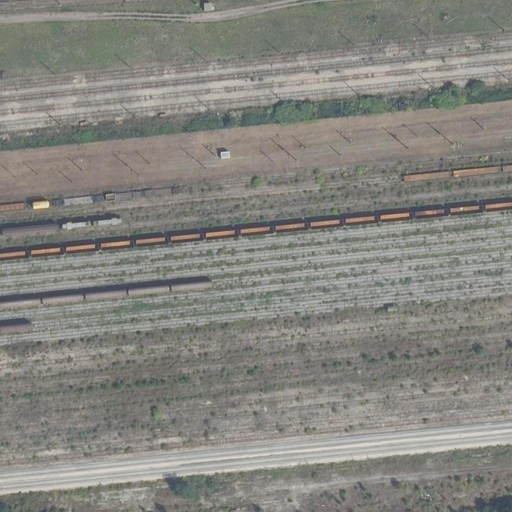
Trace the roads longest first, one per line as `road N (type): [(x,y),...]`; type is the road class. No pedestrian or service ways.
road 1 (track): [(0,184),(511,133)]
road 2 (track): [(83,511),(511,472)]
